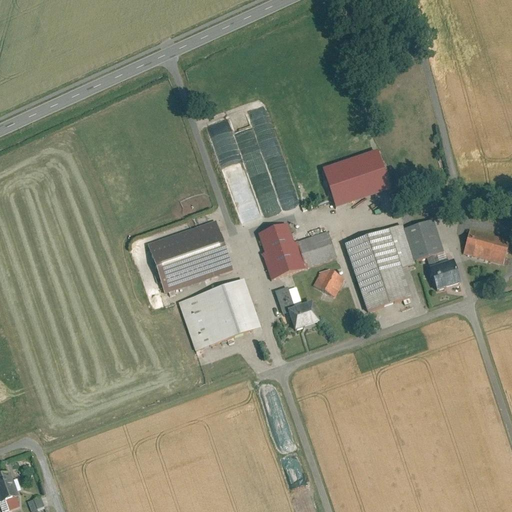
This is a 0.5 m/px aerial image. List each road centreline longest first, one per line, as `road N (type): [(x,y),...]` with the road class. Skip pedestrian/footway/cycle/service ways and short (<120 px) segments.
road 1 (unclassified): [(324,511),(275,372),(289,360),(446,306),(467,315),(511,448)]
road 2 (tertiary): [(0,131),(289,0)]
